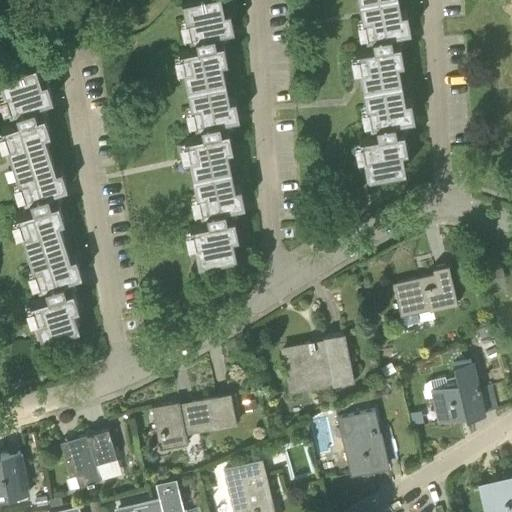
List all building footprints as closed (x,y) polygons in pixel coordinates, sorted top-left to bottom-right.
[(178,49),(186,87),(225,79),(221,60),(227,59),(223,40),(215,41),(214,32),(233,28),(229,8),(224,9),(221,0),(181,0),(189,37),(195,36),(197,45),(178,49)] [(355,49),(362,87),(401,80),(397,61),(403,60),(399,40),(392,42),(390,33),(410,29),(406,9),(401,10),(398,0),(358,0),(366,38),(371,37),(373,45),(355,49)] [(0,126),(12,162),(50,151),(44,133),(50,131),(44,112),(37,114),(34,104),(53,98),(47,79),(41,81),(35,62),(0,73),(0,82),(10,112),(15,110),(18,120),(0,126)] [(184,136),(192,175),(230,167),(227,148),(232,147),(228,127),(221,129),(219,120),(239,116),(235,96),(229,97),(225,79),(186,87),(194,125),(200,124),(202,133),(184,136)] [(401,80),(362,87),(369,125),(375,124),(377,133),(359,137),(366,176),(405,168),(401,149),(407,148),(403,128),(396,130),(394,121),(414,117),(410,97),(404,98),(401,80)] [(15,213),(26,250),(64,238),(58,220),(64,219),(58,200),(51,202),(48,192),(67,186),(61,166),(55,168),(50,151),(12,162),(24,199),(29,198),(32,208),(15,213)] [(230,167),(192,175),(200,213),(206,211),(207,220),(189,224),(197,263),(236,255),(232,236),(238,234),(233,215),(226,216),(224,208),(244,203),(240,184),(234,185),(230,167)] [(64,238),(26,250),(38,287),(44,285),(47,295),(29,301),(41,338),(79,326),(73,308),(79,306),(72,287),(66,289),(62,279),(81,273),(75,254),(70,256),(64,238)] [(393,281),(401,314),(458,301),(448,262),(432,266),(433,271),(393,281)] [(497,331),(491,321),(477,328),(482,338),(497,331)] [(282,347),(291,392),(354,380),(344,331),(323,335),(324,342),(314,343),(313,338),(308,339),(309,341),(282,347)] [(478,383),(476,383),(470,358),(453,362),(455,373),(426,380),(425,383),(424,388),(426,396),(434,394),(440,420),(465,414),(466,416),(483,412),(477,386),(479,386),(478,383)] [(395,370),(390,361),(380,367),(385,375),(395,370)] [(186,432),(236,422),(230,391),(229,391),(229,393),(192,400),(192,405),(180,407),(179,399),(151,404),(152,405),(156,405),(164,447),(187,442),(186,432)] [(257,407),(255,397),(243,399),(245,410),(257,407)] [(345,443),(351,472),(387,463),(374,407),(337,416),(343,444),(345,443)] [(122,473),(108,426),(79,435),(80,440),(63,445),(76,488),(122,473)] [(0,489),(7,489),(8,497),(28,493),(20,449),(0,453),(1,457),(0,457),(0,489)] [(273,511),(264,472),(226,480),(233,511),(273,511)] [(159,478),(160,479),(163,492),(179,488),(175,474),(159,478)] [(511,511),(511,474),(503,476),(504,481),(480,487),(479,482),(478,482),(485,511),(511,511)] [(184,511),(184,507),(176,509),(172,494),(118,508),(118,511),(184,511)] [(79,511),(77,502),(58,507),(55,495),(48,496),(51,509),(48,510),(48,511),(79,511)] [(49,505),(47,496),(36,498),(38,507),(49,505)]
